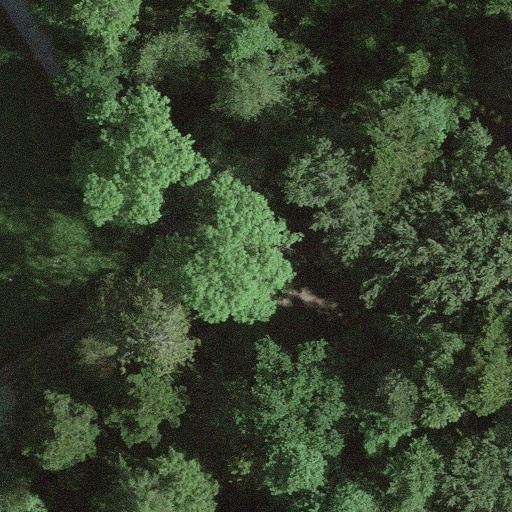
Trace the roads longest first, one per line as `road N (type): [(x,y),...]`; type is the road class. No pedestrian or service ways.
road 1 (unclassified): [(204,267),(235,245),(511,118)]
road 2 (unclassified): [(434,511),(204,267)]
road 3 (unclassified): [(204,267),(119,174),(0,11)]
road 4 (track): [(172,511),(202,374),(204,267)]
road 5 (unknown): [(416,164),(509,0)]
